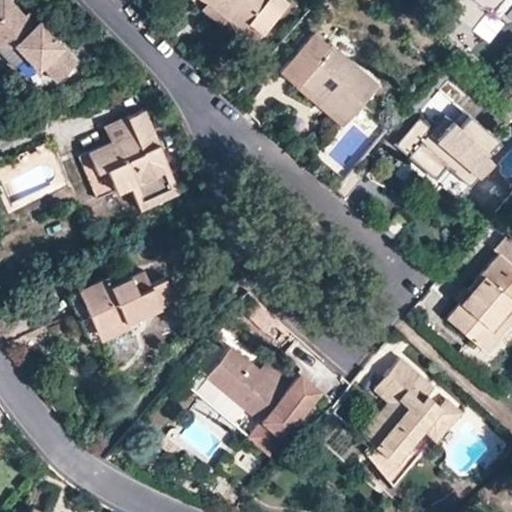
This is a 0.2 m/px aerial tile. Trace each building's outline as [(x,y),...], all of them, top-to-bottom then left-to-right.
[(7,0),(0,0),(0,42),(12,40),(24,54),(34,65),(39,60),(55,77),(74,58),(35,17),(27,24),(22,21),(21,14),(7,0)] [(204,0),(216,9),(243,40),(249,32),(255,37),(284,4),(280,0),(204,0)] [(442,0),(441,2),(469,21),(484,3),(487,5),(491,0),(442,0)] [(27,7),(21,14),(22,21),(27,24),(35,17),(27,7)] [(329,99),(348,117),(378,86),(319,33),(282,70),(296,84),(302,78),(314,87),(318,83),(333,95),(329,99)] [(12,40),(0,42),(0,52),(12,65),(24,54),(12,40)] [(341,126),(348,117),(329,99),(333,95),(318,83),(314,87),(302,78),(296,84),(341,126)] [(434,130),(455,106),(443,95),(421,119),(434,130)] [(133,122),(111,132),(73,152),(94,193),(130,177),(142,199),(182,178),(140,98),(127,105),(133,122)] [(104,115),(111,132),(133,122),(127,105),(104,115)] [(470,188),(494,161),(487,155),(497,143),(455,106),(434,130),(421,119),(398,146),(437,180),(450,165),(457,171),(454,174),(470,188)] [(511,119),(511,112),(507,108),(498,118),(507,126),(511,119)] [(362,176),(352,167),(334,188),(344,196),(362,176)] [(500,256),(464,293),(457,286),(444,300),(454,310),(448,316),(470,338),(482,325),(490,332),(511,308),(511,236),(506,231),(491,247),(500,256)] [(295,277),(313,294),(329,277),(316,261),(295,277)] [(119,266),(88,280),(102,312),(132,299),(138,311),(184,291),(175,270),(161,276),(156,265),(125,279),(119,266)] [(88,280),(76,285),(90,317),(102,312),(88,280)] [(96,330),(138,311),(132,299),(102,312),(90,317),(96,330)] [(482,325),(470,338),(484,350),(511,320),(511,308),(490,332),(482,325)] [(300,372),(294,379),(285,391),(259,369),(229,346),(206,374),(261,419),(248,435),(269,452),(321,389),(300,372)] [(400,356),(389,369),(402,380),(387,396),(368,416),(365,414),(345,436),(355,446),(353,451),(393,491),(425,456),(419,449),(429,440),(435,444),(461,416),(443,398),(439,403),(429,393),(432,388),(400,356)] [(285,391),(294,379),(268,358),(259,369),(285,391)] [(402,380),(389,369),(375,385),(387,396),(402,380)]
